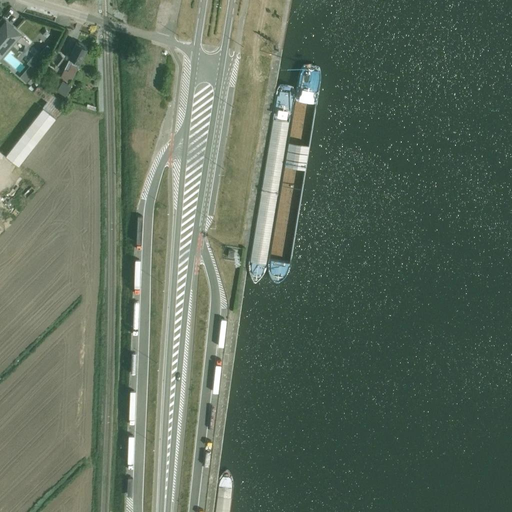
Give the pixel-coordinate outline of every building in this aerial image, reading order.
[(0,54),(22,31),(6,16),(0,22),(0,54)] [(77,40),(67,58),(78,64),(88,47),(77,40)] [(38,49),(18,73),(27,80),(46,56),(38,49)] [(3,59),(18,73),(24,66),(10,52),(3,59)] [(60,76),(70,81),(79,65),(69,60),(60,76)] [(0,91),(8,82),(0,75),(0,91)] [(63,80),(56,91),(65,97),(72,86),(63,80)] [(41,85),(0,134),(0,145),(21,163),(67,106),(41,85)]
